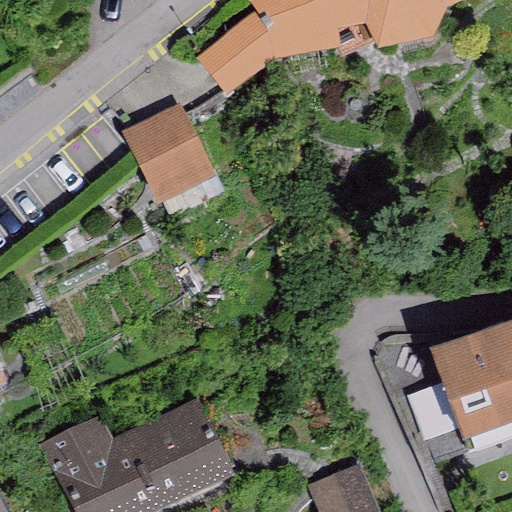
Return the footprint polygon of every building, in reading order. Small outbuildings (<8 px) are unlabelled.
[(333,0),(349,39),(378,44),(382,56),(433,47),(437,21),(481,0),(333,0)] [(11,19),(0,25),(0,100),(36,78),(11,19)] [(237,50),(207,77),(231,104),(250,90),(262,82),(281,56),(263,26),(237,50)] [(132,123),(159,199),(222,177),(195,101),(132,123)] [(511,349),(435,377),(464,464),(511,449),(511,349)] [(0,394),(8,391),(0,370),(0,394)] [(82,427),(26,451),(51,511),(133,511),(213,478),(185,414),(93,453),(82,427)] [(327,511),(383,511),(372,465),(319,478),(327,511)]
